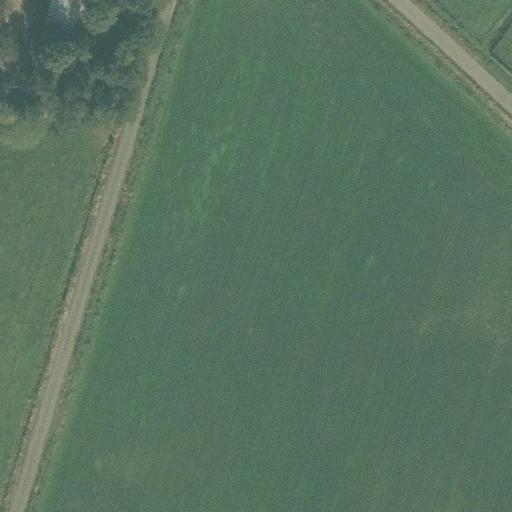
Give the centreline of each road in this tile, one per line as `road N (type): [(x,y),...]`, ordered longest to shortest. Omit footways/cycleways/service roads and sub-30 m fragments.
road 1 (unclassified): [(18,511),(171,0)]
road 2 (unclassified): [(511,105),(397,0)]
